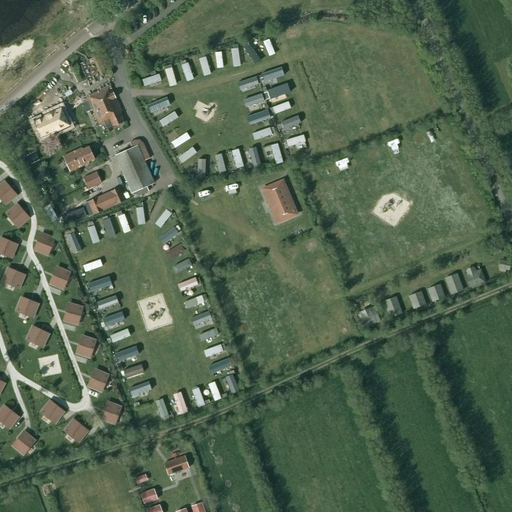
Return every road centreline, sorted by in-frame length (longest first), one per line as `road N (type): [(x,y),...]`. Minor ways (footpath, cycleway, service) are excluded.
road 1 (track): [(511,284),(205,414),(0,486)]
road 2 (unclassified): [(511,224),(414,0)]
road 3 (unclassified): [(0,109),(133,0)]
